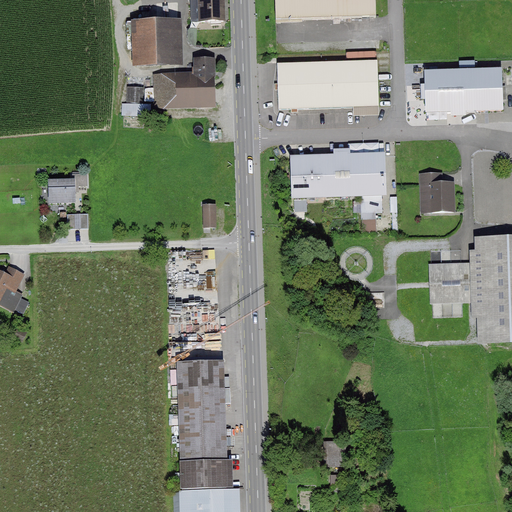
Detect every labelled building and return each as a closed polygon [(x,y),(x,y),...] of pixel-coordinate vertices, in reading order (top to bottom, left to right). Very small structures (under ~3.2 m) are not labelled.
[(224,0),(191,0),(192,25),(225,24),(224,0)] [(373,0),(273,0),(274,22),(374,20),(373,0)] [(181,21),(131,23),(132,70),(182,68),(181,21)] [(193,77),(156,77),(157,112),(217,111),(216,58),(193,59),(193,77)] [(378,63),(277,66),(278,112),(379,109),(378,63)] [(501,70),(422,73),(423,116),(503,113),(501,70)] [(332,158),(289,159),(290,202),(386,199),(385,156),(349,157),(349,152),(332,152),(332,158)] [(441,175),(420,176),(421,216),(455,215),(454,184),(442,184),(441,175)] [(72,181),(47,182),(48,210),(73,209),(72,181)] [(216,207),(202,208),(203,231),(217,231),(216,207)] [(69,213),(69,228),(90,228),(90,213),(69,213)] [(511,239),(473,241),(474,252),(468,253),(468,265),(429,266),(430,307),(470,306),(470,322),(476,322),(477,348),(511,346),(511,239)] [(0,308),(15,316),(24,299),(16,295),(26,277),(10,269),(6,276),(0,273),(0,308)] [(224,363),(175,365),(179,464),(228,462),(224,363)] [(347,439),(327,440),(328,464),(348,463),(347,439)] [(228,462),(179,464),(179,493),(230,492),(228,462)] [(230,492),(179,493),(179,511),(239,511),(239,491),(230,492)]
